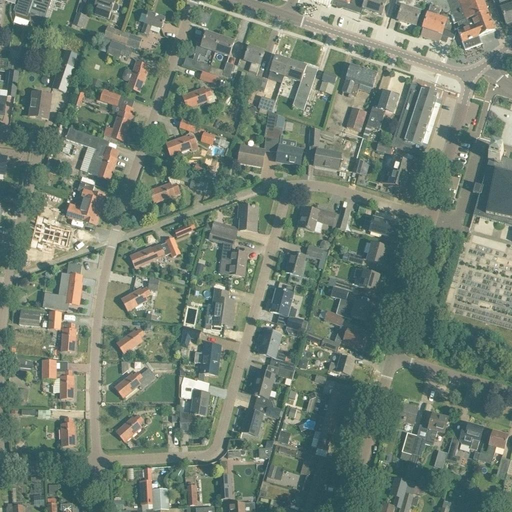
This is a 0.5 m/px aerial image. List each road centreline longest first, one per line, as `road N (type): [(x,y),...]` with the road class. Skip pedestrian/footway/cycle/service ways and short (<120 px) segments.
road 1 (residential): [(95,462),(206,456),(217,447),(288,185),(327,187),(429,219)]
road 2 (residential): [(95,462),(92,368),(113,240),(194,0)]
road 3 (residential): [(0,354),(7,278),(39,141),(0,133)]
road 4 (tertiary): [(468,74),(235,0)]
road 5 (unclassified): [(347,511),(390,356)]
road 6 (unclassified): [(429,219),(468,74)]
road 7 (unclassified): [(390,356),(429,219)]
road 8 (residential): [(511,391),(390,356)]
